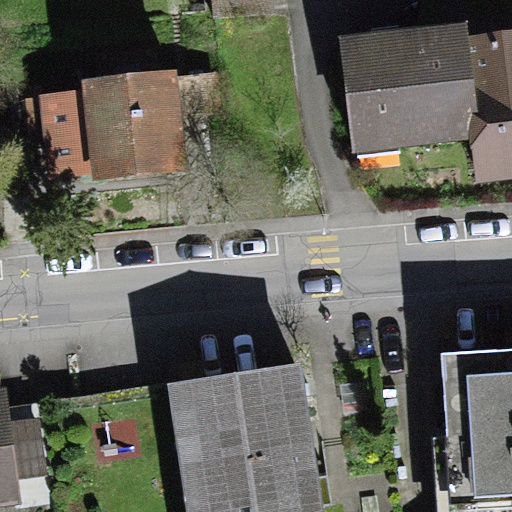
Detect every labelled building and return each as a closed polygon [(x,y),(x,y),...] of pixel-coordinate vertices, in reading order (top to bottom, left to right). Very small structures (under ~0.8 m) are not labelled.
[(213,0),(215,18),(272,14),(271,0),(213,0)] [(358,148),(357,143),(473,132),(477,167),(511,163),(511,42),(465,48),(464,33),(342,47),(354,148),(358,148)] [(98,172),(99,175),(173,167),(168,117),(217,111),(213,76),(29,100),(34,148),(51,146),(55,177),(98,172)] [(463,511),(511,508),(511,351),(441,356),(446,439),(458,438),(463,511)] [(187,387),(205,511),(318,511),(297,370),(187,387)] [(52,471),(54,471),(44,406),(4,412),(3,398),(0,398),(0,499),(14,497),(15,508),(56,502),(52,471)] [(44,406),(54,471),(87,466),(78,401),(44,406)]
